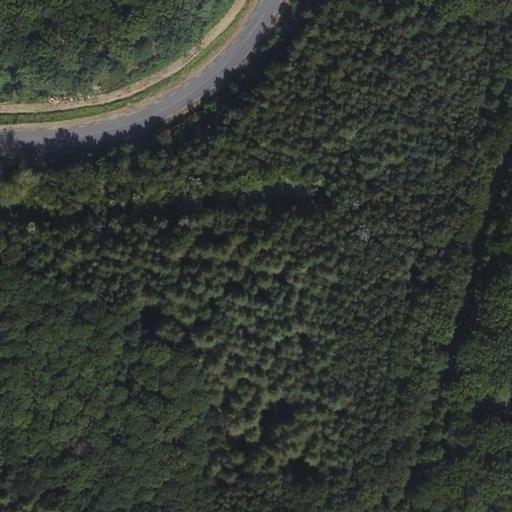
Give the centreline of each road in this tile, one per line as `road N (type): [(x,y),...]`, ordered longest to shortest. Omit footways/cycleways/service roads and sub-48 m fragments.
road 1 (unclassified): [(396,511),(511,144)]
road 2 (unclassified): [(0,136),(150,128),(183,113),(254,40),(270,0)]
